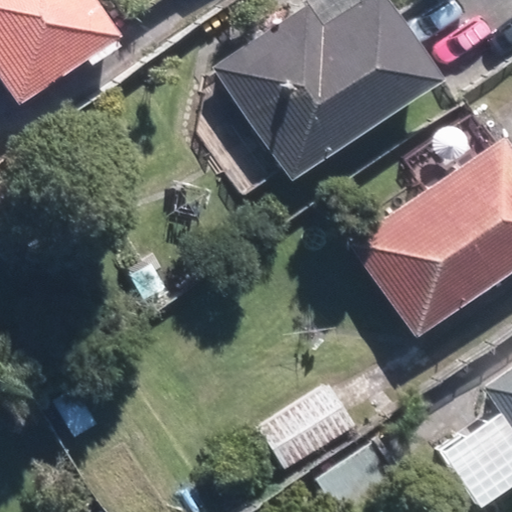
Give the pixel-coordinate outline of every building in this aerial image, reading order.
[(0,0),(0,66),(19,94),(121,23),(104,0),(0,0)] [(293,0),(212,58),(293,171),(444,63),(398,0),(293,0)] [(511,259),(511,134),(506,127),(352,231),(415,324),(511,259)] [(5,179),(0,182),(0,253),(39,227),(5,179)] [(511,356),(484,375),(511,417),(511,356)] [(353,417),(328,376),(257,419),(282,460),(353,417)] [(347,511),(399,480),(371,436),(306,476),(328,511),(347,511)]
